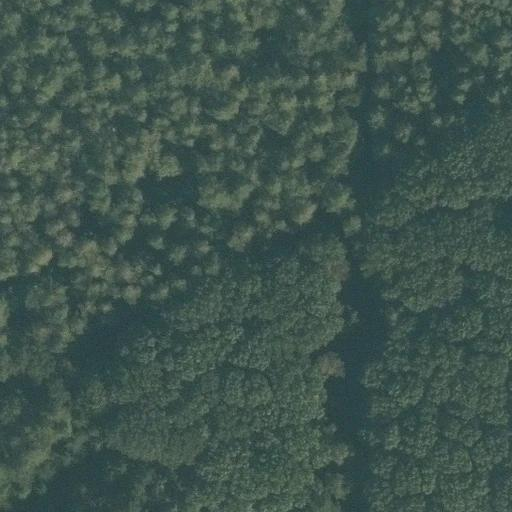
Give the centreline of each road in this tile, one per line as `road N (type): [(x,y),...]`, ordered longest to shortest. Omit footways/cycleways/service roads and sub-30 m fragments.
road 1 (track): [(0,391),(347,196)]
road 2 (track): [(511,101),(347,196)]
